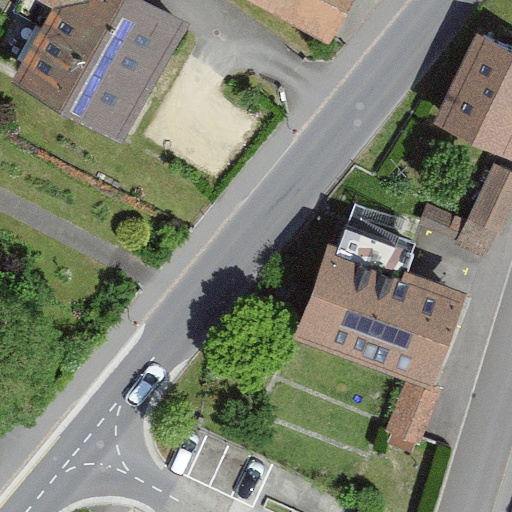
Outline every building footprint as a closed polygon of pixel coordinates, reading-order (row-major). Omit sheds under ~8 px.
[(49,0),(13,67),(124,128),(190,8),(175,0),(49,0)] [(346,0),(278,0),(332,28),(346,0)] [(511,36),(478,23),(441,114),(511,143),(511,36)] [(511,160),(494,154),(465,239),(498,250),(511,209),(511,160)] [(465,279),(328,231),(294,326),(431,375),(465,279)]
